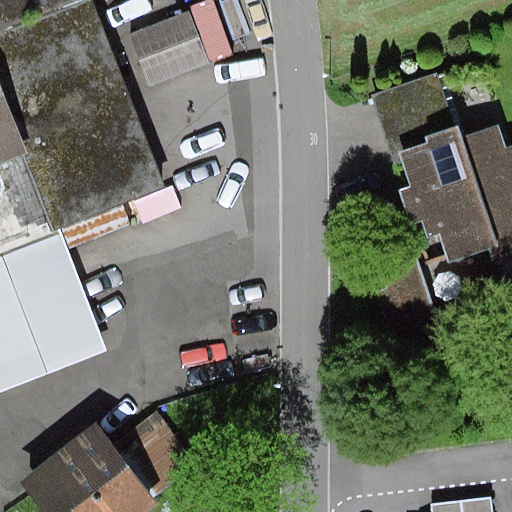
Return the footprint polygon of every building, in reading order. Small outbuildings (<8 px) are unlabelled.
[(107,0),(0,0),(0,34),(50,168),(74,232),(185,191),(150,98),(226,70),(207,21),(126,51),(107,0)] [(0,34),(0,185),(50,168),(0,34)] [(511,130),(430,154),(463,266),(511,251),(511,130)] [(0,185),(0,266),(74,232),(50,168),(0,185)] [(74,232),(0,266),(0,385),(6,402),(127,354),(74,232)] [(134,424),(61,480),(85,511),(178,511),(193,501),(134,424)] [(437,511),(511,511),(510,497),(437,505),(437,511)]
